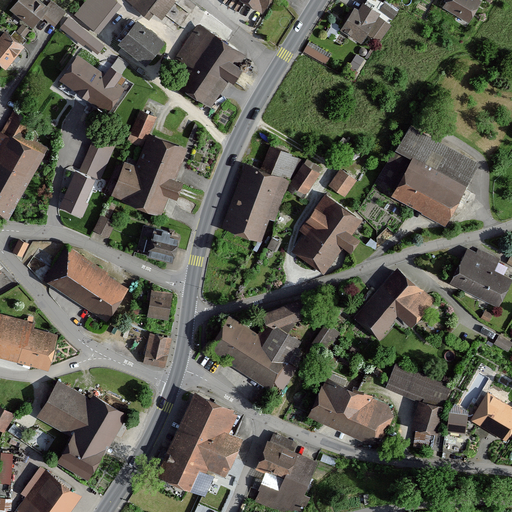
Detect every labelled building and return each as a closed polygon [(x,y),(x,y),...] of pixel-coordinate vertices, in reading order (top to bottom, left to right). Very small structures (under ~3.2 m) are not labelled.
[(34,28),(50,8),(38,0),(21,0),(12,11),(34,28)] [(120,6),(113,0),(87,0),(76,15),(98,33),(120,6)] [(127,0),(150,18),(153,13),(161,19),(175,2),(172,0),(127,0)] [(272,0),(249,0),(266,10),(272,0)] [(399,8),(386,0),(381,8),(393,17),(399,8)] [(446,0),(444,5),(471,20),(482,1),(479,0),(446,0)] [(356,9),(343,30),(364,42),(381,13),(365,4),(361,12),(356,9)] [(104,46),(69,18),(61,28),(84,46),(85,44),(97,54),(104,46)] [(148,66),(166,44),(140,22),(122,44),(148,66)] [(25,36),(31,28),(23,23),(17,31),(25,36)] [(183,87),(214,108),(249,57),(199,23),(177,55),(197,68),(183,87)] [(0,40),(0,63),(8,69),(24,47),(5,33),(0,40)] [(309,40),(304,51),(326,61),(331,50),(309,40)] [(360,69),(366,58),(357,53),(351,64),(360,69)] [(107,113),(124,89),(116,84),(121,76),(110,68),(105,76),(77,57),(61,81),(107,113)] [(151,135),(158,118),(141,111),(129,140),(146,147),(151,135)] [(0,140),(0,210),(11,216),(47,148),(24,136),(31,123),(14,114),(0,140)] [(481,164),(412,123),(379,178),(397,189),(393,196),(445,226),(481,164)] [(117,141),(97,131),(80,169),(75,167),(60,203),(83,213),(89,199),(86,197),(95,176),(101,178),(117,141)] [(112,197),(161,217),(188,150),(151,135),(146,147),(138,166),(126,161),(112,197)] [(300,157),(271,146),(262,169),(247,163),(222,229),(266,246),(300,157)] [(307,192),(320,174),(305,163),(292,182),(307,192)] [(343,195),(356,180),(342,169),(330,184),(343,195)] [(364,216),(326,190),(299,230),(304,234),(294,250),(326,271),(344,244),(354,251),(362,240),(352,234),(364,216)] [(109,238),(116,222),(99,215),(92,230),(109,238)] [(147,256),(175,264),(183,237),(155,229),(147,256)] [(28,244),(19,240),(14,252),(22,256),(28,244)] [(499,262),(467,248),(451,285),(501,307),(511,282),(511,278),(495,271),(499,262)] [(47,282),(107,319),(126,288),(67,251),(47,282)] [(397,268),(357,318),(382,338),(399,316),(414,328),(437,300),(397,268)] [(148,316),(167,319),(171,295),(152,292),(148,316)] [(296,299),(264,312),(272,331),(305,319),(296,299)] [(0,312),(0,355),(49,370),(58,335),(31,328),(33,320),(0,312)] [(302,341),(277,325),(265,339),(229,315),(209,348),(271,390),(302,341)] [(171,339),(151,335),(144,362),(164,366),(171,339)] [(449,385),(398,364),(390,386),(440,406),(449,385)] [(330,375),(312,416),(373,443),(377,433),(386,437),(400,405),(330,375)] [(61,384),(43,415),(67,430),(66,431),(77,436),(64,458),(87,470),(99,450),(97,449),(120,411),(98,398),(95,404),(61,384)] [(511,406),(487,392),(471,419),(511,442),(511,406)] [(199,395),(163,471),(192,484),(205,490),(211,475),(204,471),(207,464),(216,468),(214,473),(222,477),(240,438),(226,431),(234,412),(199,395)] [(0,429),(5,433),(18,410),(0,399),(0,429)] [(420,400),(413,427),(438,434),(445,407),(420,400)] [(449,413),(446,432),(465,434),(468,412),(455,404),(449,413)] [(302,511),(323,460),(270,439),(259,467),(268,471),(255,502),(281,511),(302,511)] [(1,449),(0,461),(0,480),(12,482),(13,450),(1,449)] [(13,511),(59,511),(73,493),(45,472),(23,503),(20,502),(13,511)] [(0,506),(11,507),(12,495),(0,494),(0,506)]
